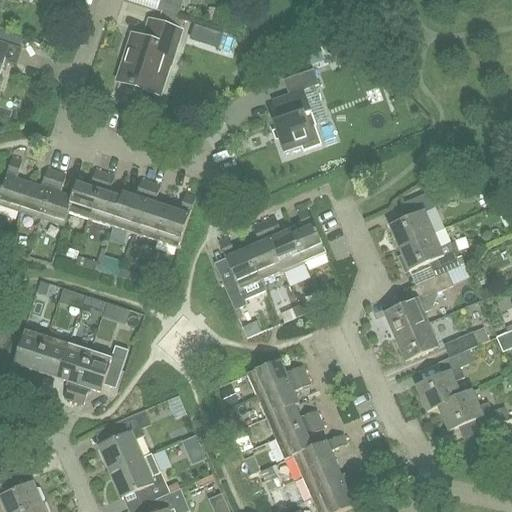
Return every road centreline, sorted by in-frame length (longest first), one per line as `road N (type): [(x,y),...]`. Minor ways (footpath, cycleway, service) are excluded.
road 1 (residential): [(440,491),(414,440),(395,436),(347,322),(374,268),(344,199)]
road 2 (residential): [(212,188),(190,161),(66,137),(111,0)]
road 3 (residential): [(91,511),(59,440),(0,419)]
